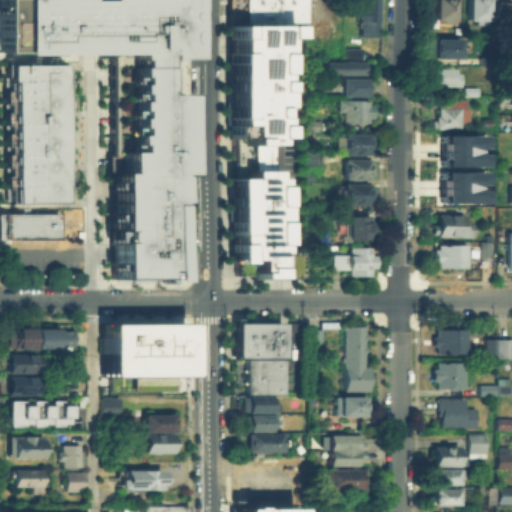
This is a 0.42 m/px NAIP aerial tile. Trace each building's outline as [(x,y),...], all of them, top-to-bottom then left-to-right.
[(0,0),(182,0),(182,57),(173,57),(173,92),(183,92),(183,176),(180,176),(180,199),(184,199),(185,273),(176,274),(176,278),(164,278),(164,282),(152,282),(152,279),(106,280),(105,154),(109,154),(109,51),(0,51),(0,0)] [(226,0),(226,23),(286,22),(303,22),(303,0),(226,0)] [(376,0),(376,22),(376,36),(358,36),(358,22),(353,22),(353,11),(357,11),(357,0),(376,0)] [(451,0),(451,19),(435,19),(435,0),(451,0)] [(467,0),(484,0),(484,22),(467,22),(467,0)] [(494,20),(494,5),(507,5),(507,20),(494,20)] [(275,43),(276,43),(276,135),(267,135),(267,176),(276,176),(277,251),(288,251),(301,251),(302,276),(289,276),(232,276),(232,261),(227,261),(227,219),(226,177),(232,177),(232,167),(232,160),(232,136),(227,136),(227,124),(228,124),(228,117),(226,117),(225,66),(225,51),(228,51),(228,44),(228,37),(225,37),(225,23),(226,23),(286,22),(286,36),(275,36),(275,43)] [(456,41),(456,57),(429,57),(429,41),(456,41)] [(339,60),(339,47),(360,47),(360,60),(339,60)] [(321,74),(321,61),(366,61),(366,74),(321,74)] [(496,61),(511,61),(511,69),(496,69),(496,61)] [(4,63),(64,63),(66,205),(5,205),(4,63)] [(457,69),(457,86),(429,86),(429,68),(457,69)] [(341,95),(341,78),(367,79),(367,95),(341,95)] [(475,89),(475,97),(464,96),(464,89),(475,89)] [(339,121),(339,113),(335,113),(335,101),(366,101),(366,104),(371,104),(371,117),(366,117),(366,121),(339,121)] [(458,129),(435,129),(435,108),(439,108),(439,102),(465,102),(465,129),(458,129)] [(301,130),(301,118),(317,118),(317,130),(301,130)] [(482,134),(482,149),(438,149),(438,133),(482,134)] [(371,136),(371,154),(343,154),(343,136),(371,136)] [(306,165),(303,165),(303,148),(316,148),(316,165),(306,165)] [(482,149),(482,166),(438,166),(438,149),(482,149)] [(343,161),(371,161),(371,178),(343,178),(343,161)] [(482,170),(482,186),(438,185),(438,170),(482,170)] [(370,186),(370,205),(340,205),(340,185),(370,186)] [(482,186),(481,201),(438,201),(438,185),(482,186)] [(435,237),(429,237),(429,228),(435,228),(435,214),(463,214),(462,237),(435,237)] [(3,217),(59,217),(59,244),(3,244),(3,217)] [(368,218),(368,242),(344,242),(344,218),(368,218)] [(511,267),(511,234),(503,234),(502,267),(511,267)] [(433,246),(465,246),(464,267),(433,267),(433,246)] [(344,266),(332,266),(332,252),(371,252),(371,273),(344,273),(344,266)] [(112,394),(112,322),(185,321),(185,393),(112,394)] [(230,336),(230,322),(279,321),(279,336),(230,336)] [(341,389),(364,389),(364,324),(341,324),(341,389)] [(33,347),(33,327),(68,327),(68,347),(33,347)] [(8,347),(8,329),(31,330),(31,347),(8,347)] [(465,330),(465,353),(431,353),(431,330),(465,330)] [(279,336),(279,350),(230,350),(230,336),(279,336)] [(508,340),(508,357),(483,357),(483,340),(508,340)] [(5,355),(34,355),(34,372),(5,372),(5,355)] [(242,393),(242,356),(279,356),(279,393),(266,393),(242,393)] [(431,363),(460,363),(460,388),(431,388),(431,363)] [(34,376),(34,394),(7,394),(7,376),(34,376)] [(507,383),(507,395),(476,395),(476,383),(507,383)] [(243,410),(237,410),(237,395),(242,395),(242,393),(266,393),(266,397),(271,397),(271,411),(243,411),(243,410)] [(97,416),(97,395),(115,395),(115,416),(97,416)] [(364,398),(364,415),(332,415),(332,398),(364,398)] [(460,398),(460,407),(472,407),(472,427),(438,426),(438,416),(435,416),(435,398),(460,398)] [(3,402),(65,401),(66,426),(4,427),(3,402)] [(271,426),(267,426),(267,430),(243,430),(243,429),(237,429),(237,414),(243,414),(242,412),(271,412),(271,426)] [(174,430),(140,430),(140,413),(169,413),(169,419),(174,419),(174,430)] [(511,420),(511,429),(495,429),(495,420),(511,420)] [(141,432),(168,431),(169,450),(141,451),(141,432)] [(243,431),(279,431),(279,450),(243,450),(243,431)] [(4,456),(4,434),(40,434),(40,456),(4,456)] [(464,434),(482,435),(482,456),(464,456),(464,434)] [(326,435),(358,435),(358,465),(326,465),(326,435)] [(59,444),(77,444),(77,450),(80,450),(80,465),(59,466),(59,460),(55,460),(55,450),(59,450),(59,444)] [(458,448),(458,483),(431,483),(431,448),(458,448)] [(508,455),(508,468),(495,468),(495,455),(508,455)] [(161,469),(161,488),(142,488),(142,490),(130,490),(130,487),(123,487),(123,486),(118,486),(117,477),(122,477),(122,468),(150,468),(150,469),(161,469)] [(9,488),(9,469),(40,469),(40,488),(9,488)] [(325,469),(362,469),(362,490),(325,490),(325,469)] [(61,489),(61,472),(82,472),(82,489),(61,489)] [(496,488),(511,488),(511,503),(496,503),(496,488)] [(454,490),(454,503),(433,503),(433,490),(454,490)] [(187,511),(141,511),(141,504),(187,503),(187,511)]
